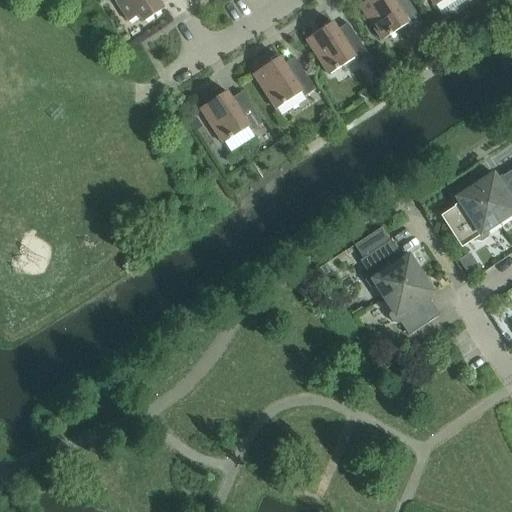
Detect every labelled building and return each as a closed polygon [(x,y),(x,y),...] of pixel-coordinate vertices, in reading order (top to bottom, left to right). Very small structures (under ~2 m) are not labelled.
[(116,0),(114,1),(128,23),(138,17),(142,23),(163,10),(157,0),(116,0)] [(409,29),(420,21),(406,0),(368,0),(359,7),(381,41),(407,24),(409,29)] [(356,63),(367,56),(347,24),(337,31),(332,24),(306,41),(328,76),(354,59),(356,63)] [(304,97),(315,90),(294,59),(284,65),(279,58),(253,76),(275,111),(301,93),(304,97)] [(250,132),(262,125),(241,93),(231,100),(226,93),(199,110),(222,145),(248,128),(250,132)] [(197,119),(189,123),(194,131),(202,127),(197,119)] [(474,187),(498,224),(510,216),(511,218),(511,170),(502,177),(504,181),(499,184),(492,173),(482,179),(481,183),(474,187)] [(498,224),(474,187),(468,191),(464,191),(455,197),(462,208),(457,211),(455,208),(441,217),(461,248),(474,240),(476,242),(480,243),(487,239),(488,234),(487,231),(498,224)] [(384,299),(421,275),(416,268),(417,265),(411,255),(400,262),(396,257),(400,255),(390,241),(359,261),(368,274),(365,276),(364,281),(369,288),(374,289),(376,287),(384,299)] [(421,275),(384,299),(391,311),(389,312),(388,317),(392,324),(397,325),(400,323),(408,337),(439,316),(430,302),(427,304),(424,299),(435,292),(428,282),(425,282),(421,275)]
